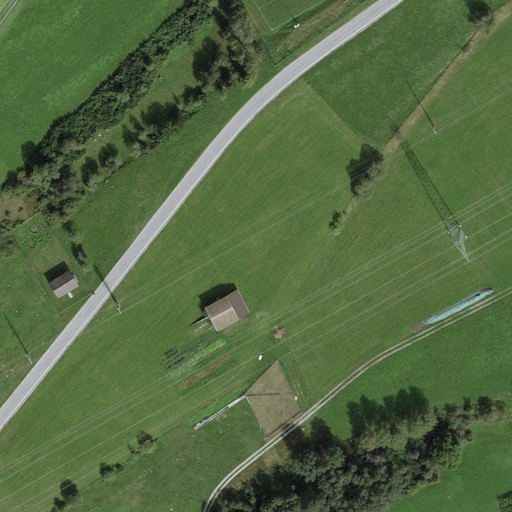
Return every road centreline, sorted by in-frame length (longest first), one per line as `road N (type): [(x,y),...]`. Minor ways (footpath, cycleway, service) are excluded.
road 1 (tertiary): [(0,419),(253,106),(392,0)]
road 2 (track): [(206,511),(224,482),(367,367)]
